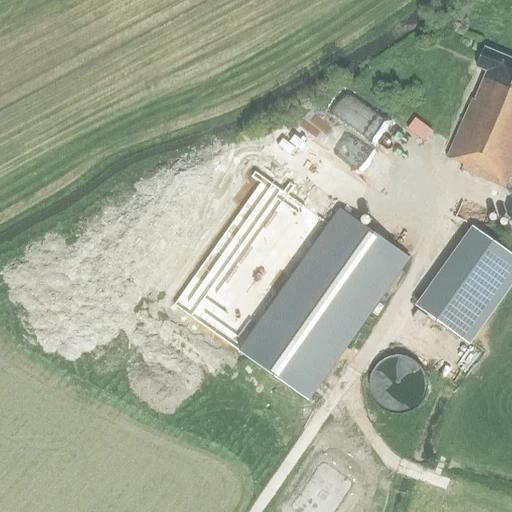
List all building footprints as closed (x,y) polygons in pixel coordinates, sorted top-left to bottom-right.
[(461,168),(505,188),(511,171),(511,60),(484,49),(477,67),(487,71),(480,87),(474,100),(472,99),(447,157),(463,164),(461,168)] [(424,141),(432,131),(415,118),(407,129),(424,141)] [(323,190),(338,167),(277,129),(262,151),(323,190)] [(409,259),(339,210),(239,350),(309,399),(409,259)] [(511,279),(511,255),(474,229),(419,308),(468,342),(511,279)] [(511,314),(509,314),(503,333),(511,335),(511,314)] [(378,402),(418,413),(431,370),(391,358),(378,402)]
